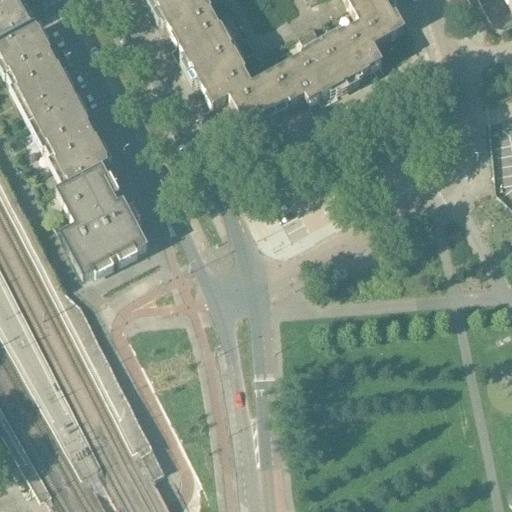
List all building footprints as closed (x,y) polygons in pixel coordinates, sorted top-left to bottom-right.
[(15,0),(0,0),(0,49),(33,31),(15,0)] [(217,32),(199,0),(148,0),(178,53),(217,32)] [(310,10),(323,4),(321,0),(305,0),(310,10)] [(339,0),(357,32),(370,55),(372,55),(403,37),(394,21),(391,22),(378,0),(339,0)] [(511,0),(474,0),(491,31),(492,32),(493,33),(495,34),(496,35),(498,36),(500,36),(501,36),(503,35),(505,35),(511,30),(511,0)] [(250,91),(236,67),(217,32),(178,53),(212,115),(227,106),(226,105),(250,91)] [(381,70),(372,55),(370,55),(357,32),(321,51),(344,90),(381,70)] [(297,42),(301,50),(316,42),(312,34),(297,42)] [(35,35),(0,53),(0,63),(31,123),(71,103),(54,72),(56,71),(50,61),(49,61),(35,35)] [(254,57),(245,42),(238,47),(246,61),(254,57)] [(344,90),(321,51),(285,71),(308,111),(344,90)] [(250,91),(226,105),(227,106),(245,138),(261,128),(260,125),(287,110),(289,113),(303,105),(307,111),(308,111),(285,71),(250,91)] [(87,134),(71,103),(31,123),(67,191),(100,174),(106,171),(92,144),(94,143),(88,133),(87,134)] [(324,156),(331,152),(327,146),(321,149),(324,156)] [(100,174),(67,191),(54,198),(73,235),(58,242),(69,263),(83,289),(93,283),(95,286),(112,276),(109,270),(116,267),(119,273),(137,264),(135,261),(146,255),(122,209),(116,212),(112,204),(118,201),(109,184),(106,185),(100,174)] [(57,239),(68,233),(63,223),(51,229),(57,239)] [(336,276),(339,281),(344,278),(341,273),(336,276)]
